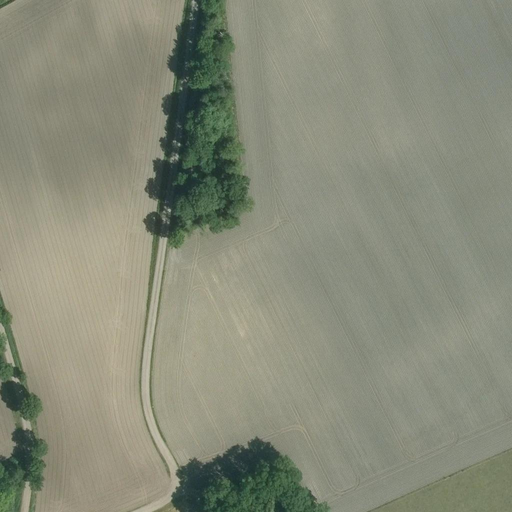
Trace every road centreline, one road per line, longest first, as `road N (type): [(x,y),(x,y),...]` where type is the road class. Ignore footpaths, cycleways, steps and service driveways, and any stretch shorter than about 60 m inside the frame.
road 1 (track): [(141,511),(175,485),(151,431),(146,362),(195,0)]
road 2 (track): [(0,327),(24,416),(25,511)]
